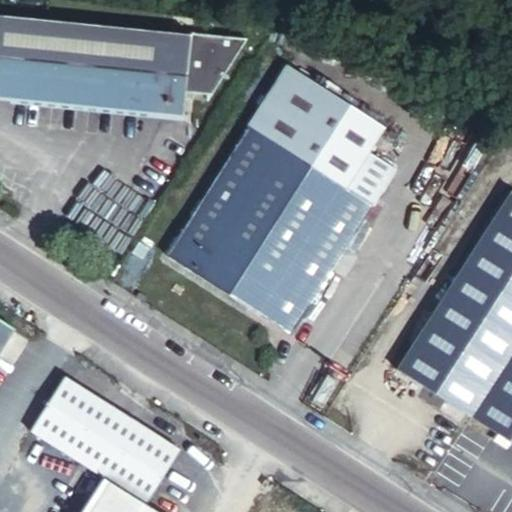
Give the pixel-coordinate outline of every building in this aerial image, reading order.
[(0,93),(45,98),(94,22),(0,11),(0,93)] [(159,17),(146,16),(145,27),(158,29),(159,17)] [(145,27),(94,22),(45,98),(184,112),(186,95),(186,88),(192,32),(158,29),(145,27)] [(192,31),(192,32),(186,88),(212,92),(247,37),(192,31)] [(389,125),(286,59),(248,121),(351,187),(389,125)] [(186,88),(186,95),(209,97),(212,92),(186,88)] [(351,187),(248,121),(166,253),(294,334),(378,205),(351,187)] [(393,365),(406,374),(511,210),(511,188),(510,188),(393,365)] [(511,210),(406,374),(451,402),(511,307),(511,210)] [(511,307),(451,402),(493,429),(511,398),(511,307)] [(0,337),(9,324),(0,317),(0,337)] [(155,511),(142,503),(177,449),(62,375),(28,428),(102,475),(78,511),(155,511)] [(511,398),(493,429),(511,441),(511,398)]
